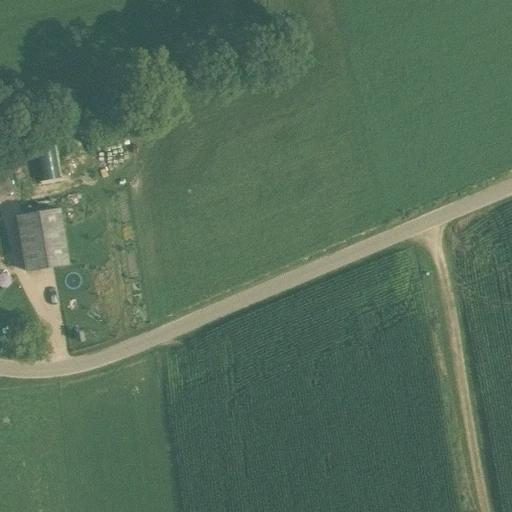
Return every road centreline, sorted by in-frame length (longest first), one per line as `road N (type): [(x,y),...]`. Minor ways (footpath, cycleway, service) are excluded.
road 1 (unclassified): [(0,372),(52,372),(123,353),(511,190)]
road 2 (track): [(431,224),(482,511)]
